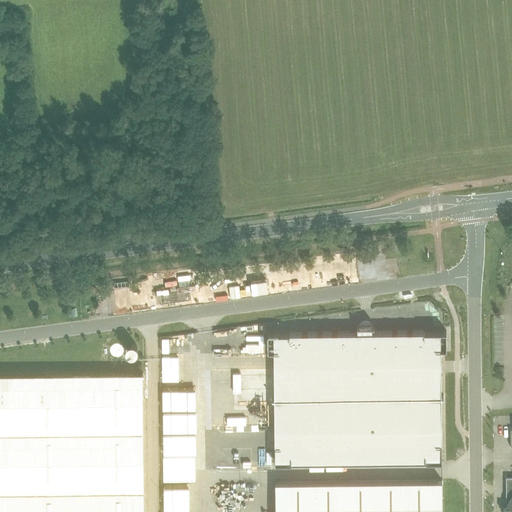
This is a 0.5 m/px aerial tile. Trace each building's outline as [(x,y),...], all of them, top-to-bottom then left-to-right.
[(317,275),(318,283),(326,282),(325,274),(317,275)] [(237,286),(238,293),(246,292),(245,284),(237,286)] [(157,297),(158,305),(167,304),(166,296),(157,297)] [(441,330),(372,331),(372,325),(375,325),(375,324),(357,324),(357,325),(358,325),(358,331),(274,332),(275,396),(273,396),(273,397),(275,397),(275,462),(442,460),(441,396),(443,396),(443,394),(441,394),(441,330)] [(134,342),(132,342),(130,342),(128,343),(127,345),(126,346),(126,348),(126,350),(127,352),(128,353),(130,354),(132,354),(134,354),(136,353),(137,352),(138,350),(138,348),(138,346),(137,345),(136,343),(134,342)] [(111,349),(110,350),(111,352),(112,354),(113,356),(115,356),(117,357),(119,356),(120,356),(122,354),(123,352),(123,350),(123,349),(122,347),(120,345),(119,345),(117,344),(115,345),(113,345),(112,347),(111,349)] [(0,511),(144,511),(144,489),(143,372),(47,373),(46,373),(0,373),(0,511)] [(511,511),(511,476),(507,476),(507,474),(506,474),(506,503),(506,506),(503,506),(503,511),(506,511),(511,511)] [(276,511),(442,511),(442,480),(276,481),(276,511)]
